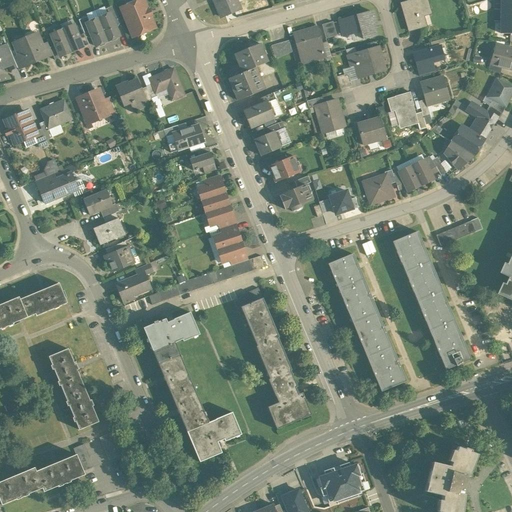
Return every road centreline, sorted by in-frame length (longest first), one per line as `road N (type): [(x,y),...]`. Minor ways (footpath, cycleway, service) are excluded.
road 1 (residential): [(276,252),(422,203),(481,168),(511,133)]
road 2 (residential): [(190,43),(276,252)]
road 3 (residential): [(37,258),(75,263),(93,281),(154,428)]
road 4 (residential): [(0,98),(190,43)]
road 5 (residential): [(276,252),(355,428)]
road 6 (secondary): [(205,511),(249,480),(355,428)]
road 7 (residential): [(381,0),(403,81),(342,100)]
road 8 (residential): [(331,0),(190,43)]
road 9 (secondary): [(355,428),(483,388)]
